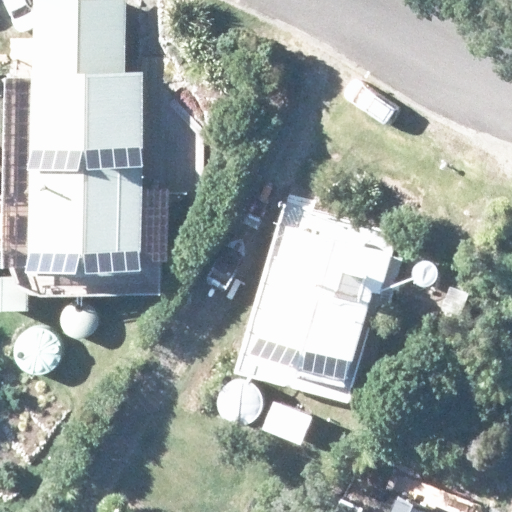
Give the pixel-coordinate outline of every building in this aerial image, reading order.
[(3,82),(4,287),(151,287),(150,67),(132,68),(129,0),(41,0),(42,82),(3,82)] [(292,225),(258,363),(358,388),(390,249),(292,225)] [(75,336),(30,321),(15,364),(60,380),(75,336)] [(271,425),(310,438),(318,410),(281,397),(271,425)] [(225,477),(211,511),(245,511),(255,490),(225,477)]
